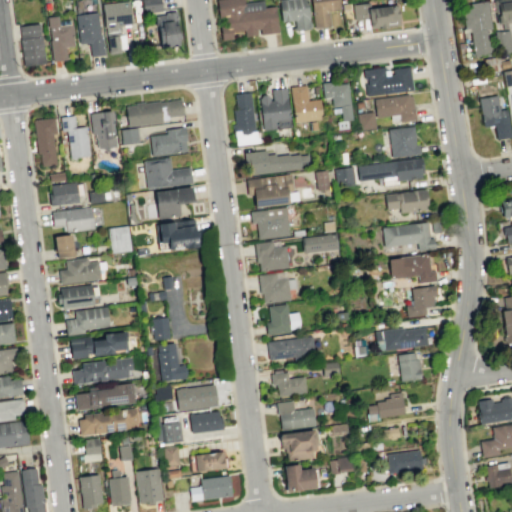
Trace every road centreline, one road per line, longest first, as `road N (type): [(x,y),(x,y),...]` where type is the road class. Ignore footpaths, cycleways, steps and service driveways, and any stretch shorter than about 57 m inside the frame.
road 1 (residential): [(260,511),(196,0)]
road 2 (residential): [(64,511),(0,11)]
road 3 (tertiary): [(459,511),(449,404),(469,244),(438,40)]
road 4 (residential): [(438,40),(0,95)]
road 5 (residential): [(456,490),(284,511)]
